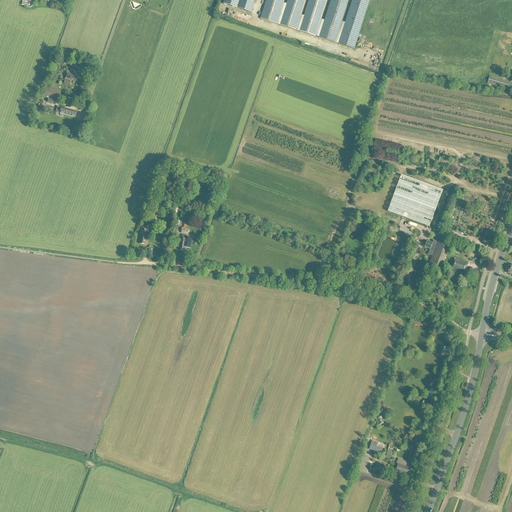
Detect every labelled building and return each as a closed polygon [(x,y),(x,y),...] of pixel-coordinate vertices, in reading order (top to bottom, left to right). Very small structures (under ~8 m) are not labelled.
[(224,0),(223,5),(237,9),(251,13),(255,0),(224,0)] [(276,25),(283,4),(284,0),(287,0),(286,5),(279,26),(295,31),(296,31),(305,0),(308,0),(299,32),(315,37),(327,0),(330,0),(318,38),(334,43),(348,0),(351,0),(337,44),(354,49),(369,0),(266,0),(260,20),(276,25)] [(225,17),(232,20),(235,11),(229,9),(225,17)] [(77,83),(78,77),(77,76),(77,74),(67,71),(65,84),(70,84),(71,82),(77,83)] [(509,82),(503,80),(489,76),(487,85),(506,91),(509,82)] [(59,100),(61,92),(46,88),(44,97),(59,100)] [(45,112),(47,103),(41,101),(39,110),(45,112)] [(60,114),(76,118),(77,112),(65,109),(65,107),(61,106),(61,107),(58,106),(56,112),(60,113),(60,114)] [(401,176),(387,213),(429,228),(443,192),(401,176)] [(156,201),(154,208),(159,210),(160,206),(162,206),(163,202),(156,201)] [(143,224),(153,226),(153,224),(155,225),(156,220),(154,220),(154,216),(148,215),(147,219),(144,218),(143,224)] [(141,228),(139,240),(140,240),(140,244),(145,245),(145,243),(146,244),(148,229),(141,228)] [(192,239),(187,238),(188,237),(183,236),(182,239),(180,239),(179,246),(180,246),(179,250),(184,251),(184,250),(185,250),(186,248),(190,248),(192,239)] [(438,239),(437,242),(433,241),(432,243),(426,241),(424,248),(430,250),(428,255),(432,256),(429,266),(441,270),(451,244),(438,239)] [(470,268),(467,267),(468,264),(454,258),(450,270),(464,275),(465,271),(469,273),(468,274),(471,275),(476,276),(478,271),(470,268)] [(440,374),(436,372),(432,382),(436,384),(440,374)] [(419,448),(424,435),(418,433),(413,445),(419,448)] [(381,453),(382,449),(377,447),(378,443),(372,441),(369,449),(381,453)] [(398,459),(397,462),(394,473),(402,475),(403,474),(408,476),(411,469),(406,467),(406,465),(407,462),(398,459)]
